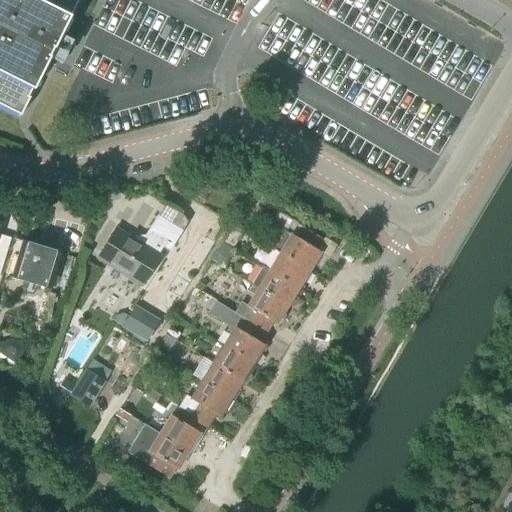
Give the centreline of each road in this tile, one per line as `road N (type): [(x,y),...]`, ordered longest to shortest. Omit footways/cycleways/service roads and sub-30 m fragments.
road 1 (unclassified): [(416,216),(392,212),(285,145),(233,131),(182,136),(69,167),(28,171),(0,163)]
road 2 (residential): [(386,269),(352,271),(217,485),(257,511)]
road 3 (unclassified): [(511,75),(442,197),(416,216)]
